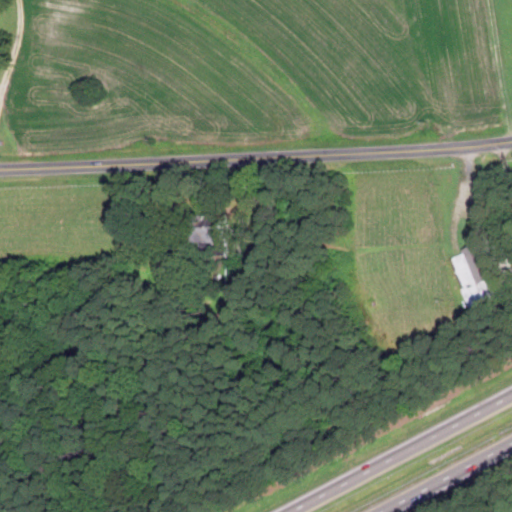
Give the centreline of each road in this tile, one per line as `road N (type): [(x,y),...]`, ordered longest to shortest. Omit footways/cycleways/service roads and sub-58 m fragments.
road 1 (residential): [(0,163),(511,135)]
road 2 (motorway): [(511,396),(291,511)]
road 3 (motorway): [(382,511),(511,443)]
